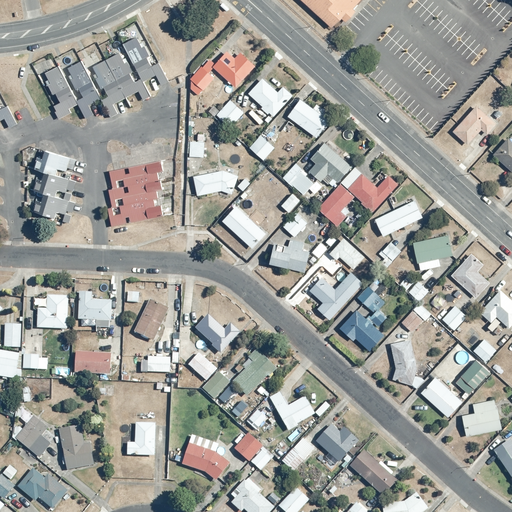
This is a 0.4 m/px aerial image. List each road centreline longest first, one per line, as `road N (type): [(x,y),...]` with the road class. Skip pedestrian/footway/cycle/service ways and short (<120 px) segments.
road 1 (residential): [(0,256),(201,265),(237,279),(495,511)]
road 2 (residential): [(511,240),(248,0)]
road 3 (tertiary): [(121,0),(63,25),(0,38)]
